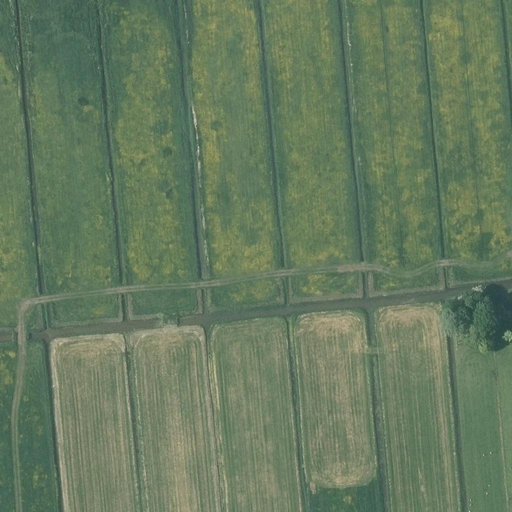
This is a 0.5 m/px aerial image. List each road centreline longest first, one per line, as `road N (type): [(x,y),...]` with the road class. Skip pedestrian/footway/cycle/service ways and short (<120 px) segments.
road 1 (track): [(511,254),(485,266),(454,260),(400,275),(352,267),(0,304)]
road 2 (track): [(352,267),(334,235),(318,62)]
road 3 (track): [(18,302),(22,359),(13,426),(24,511)]
